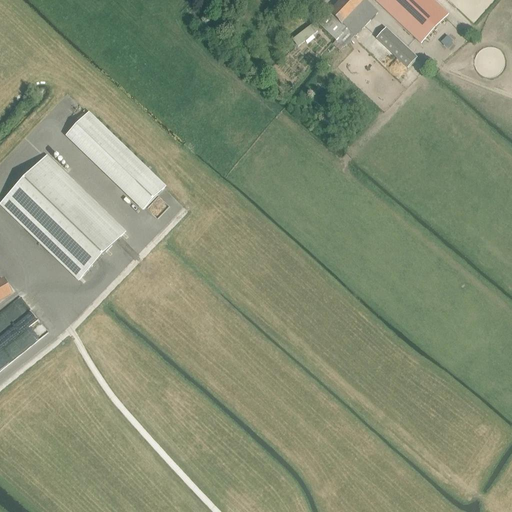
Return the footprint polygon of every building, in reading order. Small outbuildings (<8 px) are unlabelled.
[(355,37),(370,22),(378,13),(365,1),(364,0),(341,0),(329,13),(330,14),(319,25),(344,49),(355,37)] [(449,15),(433,0),(374,0),(421,44),(449,15)] [(408,69),(415,61),(384,32),(377,40),(408,69)] [(279,62),(287,56),(279,45),(271,51),(279,62)] [(369,69),(362,63),(348,76),(355,83),(369,69)] [(143,212),(166,187),(88,112),(65,137),(143,212)] [(125,231),(47,156),(0,205),(0,206),(77,281),(125,231)] [(0,302),(12,296),(14,295),(4,279),(0,281),(0,302)]
